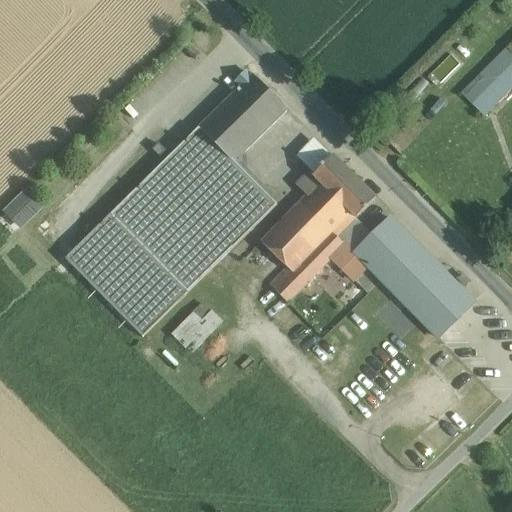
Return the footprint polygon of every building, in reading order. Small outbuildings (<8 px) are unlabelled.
[(463,95),(484,117),(511,89),(511,55),(507,50),(463,95)] [(253,75),(199,128),(235,162),(288,110),(253,75)] [(235,162),(199,128),(66,259),(143,337),(277,205),(235,163),(235,162)] [(376,198),(334,157),(315,177),(310,172),(297,185),(307,195),(262,243),(288,268),(271,286),(289,303),(332,258),(345,245),(338,237),(356,219),(376,198)] [(474,304),(391,218),(373,235),(356,253),(369,267),(439,339),(474,304)] [(373,235),(356,219),(338,237),(345,245),(346,244),(356,253),(373,235)] [(346,244),(345,245),(332,258),(355,281),(369,267),(356,253),(346,244)] [(332,262),(326,269),(326,270),(316,281),(351,312),(367,294),(332,262)] [(191,354),(219,324),(201,306),(172,336),(191,354)]
